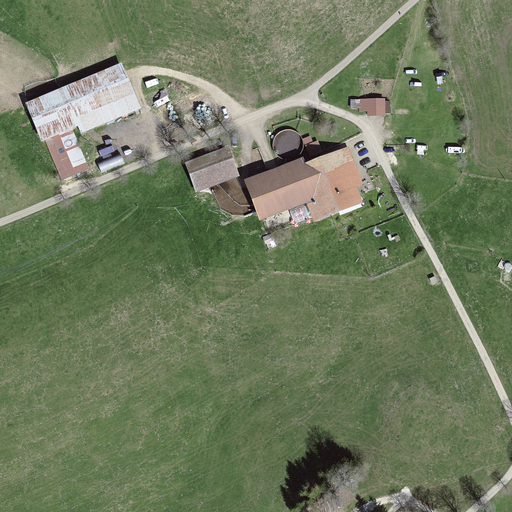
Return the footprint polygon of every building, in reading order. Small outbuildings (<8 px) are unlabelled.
[(136,99),(121,64),(30,102),(44,137),(46,136),(136,99)] [(360,100),(360,109),(370,109),(370,114),(385,114),(385,100),(360,100)] [(73,125),(46,136),(62,178),(89,167),(73,125)] [(306,145),(310,156),(322,152),(317,141),(306,145)] [(188,163),(198,189),(237,175),(227,149),(188,163)] [(307,196),(315,218),(359,202),(344,162),(352,159),(349,150),(297,169),(297,168),(249,185),(260,213),(307,196)] [(275,246),(271,234),(263,237),(268,249),(275,246)]
